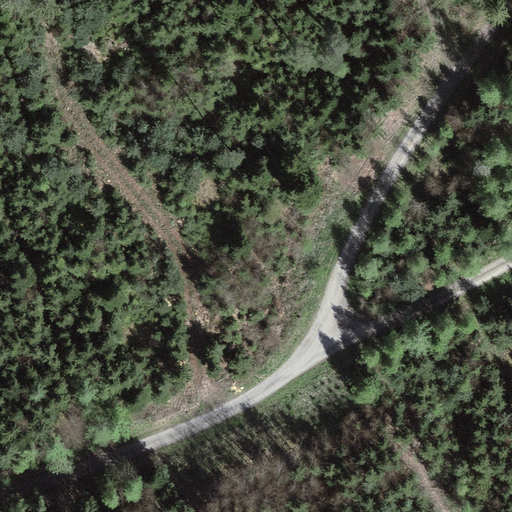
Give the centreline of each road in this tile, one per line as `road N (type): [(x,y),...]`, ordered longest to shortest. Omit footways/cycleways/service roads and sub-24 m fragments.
road 1 (track): [(296,363),(408,140),(510,0)]
road 2 (track): [(0,497),(214,412),(296,363)]
road 3 (track): [(296,363),(511,254)]
